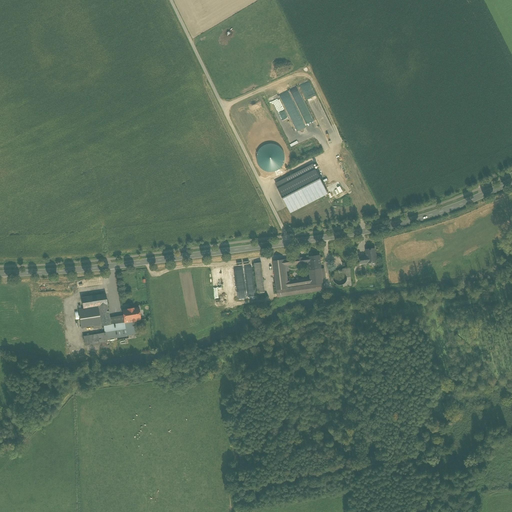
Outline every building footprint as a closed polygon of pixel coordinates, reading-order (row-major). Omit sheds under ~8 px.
[(277,95),(271,97),(274,103),(280,100),(277,95)] [(313,164),(275,184),(290,213),(328,194),(313,164)] [(375,249),(366,250),(367,256),(366,257),(364,257),(364,263),(376,262),(375,249)] [(320,255),(308,257),(308,262),(309,266),(321,265),(320,255)] [(276,290),(287,288),(286,282),(284,264),(284,260),(273,261),(276,290)] [(261,263),(254,263),(258,293),(265,292),(261,263)] [(321,265),(309,266),(310,278),(311,285),(323,283),(322,278),(321,267),(321,265)] [(342,269),(342,271),(345,273),(347,277),(346,282),(342,285),(343,287),(351,286),(350,268),(342,269)] [(334,274),(333,278),(334,283),(338,285),(342,285),(346,282),(347,277),(345,273),(342,271),(337,271),(334,274)] [(311,285),(310,278),(286,282),(287,288),(311,285)] [(323,283),(311,285),(287,288),(276,290),(277,297),(324,290),(323,283)] [(81,298),(83,308),(95,306),(98,306),(107,304),(106,294),(81,298)] [(110,324),(109,316),(107,304),(98,306),(101,325),(101,326),(104,326),(110,325),(110,324)] [(81,328),(101,325),(98,306),(95,306),(95,307),(78,310),(81,328)] [(138,307),(130,308),(132,322),(135,321),(136,320),(140,319),(138,307)] [(126,335),(127,334),(139,333),(138,325),(133,326),(132,322),(130,308),(122,310),(123,314),(124,322),(110,324),(110,325),(104,326),(105,331),(125,328),(126,335)] [(109,316),(110,324),(124,322),(123,314),(109,316)] [(105,332),(106,339),(127,336),(127,334),(126,335),(125,328),(105,331),(105,332)] [(105,332),(83,335),(84,345),(107,342),(106,339),(105,332)]
